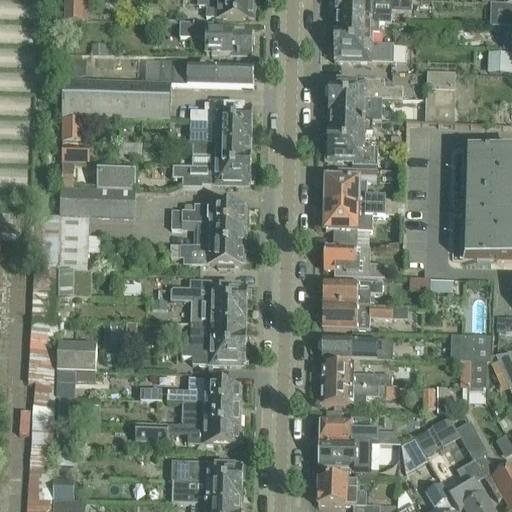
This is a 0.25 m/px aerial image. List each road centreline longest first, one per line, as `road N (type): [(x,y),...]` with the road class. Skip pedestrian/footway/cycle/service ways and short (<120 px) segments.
road 1 (unclassified): [(279,511),(293,0)]
road 2 (residential): [(511,139),(444,142),(435,261),(450,276),(511,276)]
